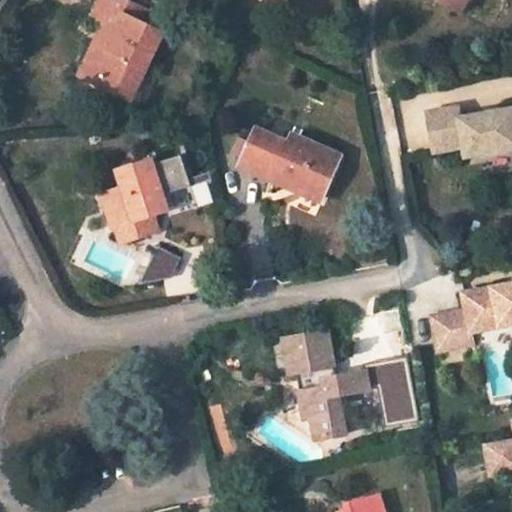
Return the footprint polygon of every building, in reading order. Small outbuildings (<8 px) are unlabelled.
[(98,93),(119,104),(127,87),(137,92),(163,41),(160,39),(147,33),(144,31),(151,19),(114,0),(101,0),(89,25),(110,35),(101,52),(93,47),(80,74),(102,85),(98,93)] [(438,0),(466,12),(471,0),(438,0)] [(166,29),(153,22),(147,33),(160,39),(166,29)] [(102,85),(80,74),(76,82),(98,93),(102,85)] [(127,87),(119,104),(128,109),(137,92),(127,87)] [(457,111),(427,116),(434,155),(463,150),(465,159),(511,150),(511,111),(459,122),(457,111)] [(315,205),(336,162),(286,139),(281,148),(251,133),(233,170),(272,188),(276,180),(292,187),(289,193),(315,205)] [(142,164),(111,175),(115,189),(94,197),(111,248),(152,233),(147,220),(161,216),(156,200),(183,191),(173,160),(145,170),(142,164)] [(145,277),(172,283),(179,253),(152,247),(145,277)] [(437,355),(472,349),(470,336),(511,328),(511,288),(462,297),(465,315),(430,321),(437,355)] [(281,344),(287,380),(295,379),(303,423),(311,422),(314,442),(341,437),(335,399),(364,394),(366,407),(383,403),(378,372),(331,381),(323,336),(281,344)] [(511,477),(511,444),(482,449),(487,481),(511,477)] [(379,511),(377,501),(341,509),(341,511),(379,511)]
